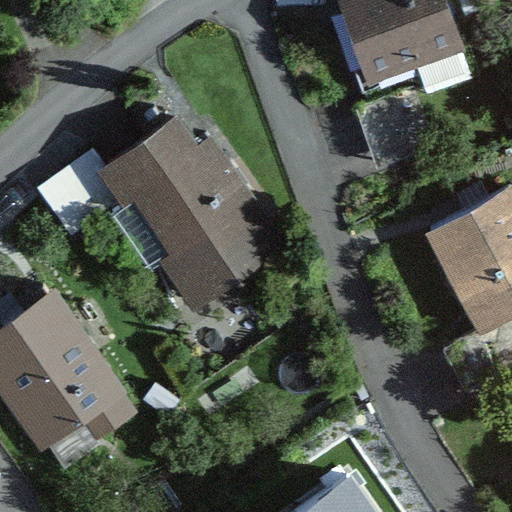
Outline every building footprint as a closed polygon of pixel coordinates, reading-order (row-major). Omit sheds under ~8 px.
[(460,43),(445,0),(340,0),(366,74),(460,43)] [(434,139),(413,79),(358,98),(379,158),(434,139)] [(280,233),(203,123),(190,132),(169,103),(94,155),(84,140),(29,178),(63,228),(103,200),(143,258),(152,253),(184,299),(280,233)] [(511,190),(501,170),(414,216),(467,315),(429,335),(452,377),(511,345),(511,190)] [(138,404),(77,313),(66,321),(44,289),(0,319),(0,371),(42,434),(81,408),(97,432),(138,404)] [(375,511),(350,476),(297,511),(375,511)]
